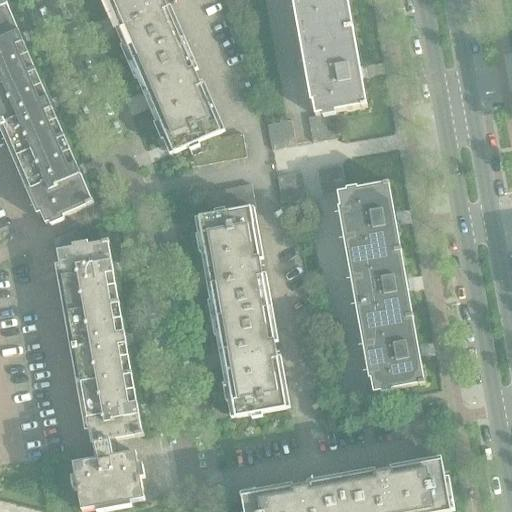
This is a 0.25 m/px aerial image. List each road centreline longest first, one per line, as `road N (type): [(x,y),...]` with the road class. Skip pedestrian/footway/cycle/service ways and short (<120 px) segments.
road 1 (residential): [(197,511),(139,205),(49,0)]
road 2 (tertiary): [(423,0),(511,484)]
road 3 (tertiary): [(511,330),(453,0)]
